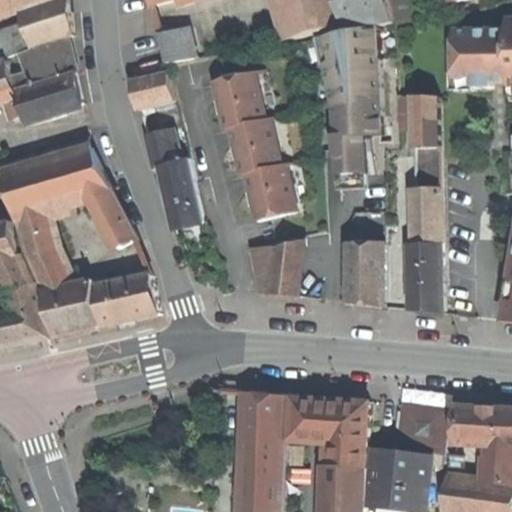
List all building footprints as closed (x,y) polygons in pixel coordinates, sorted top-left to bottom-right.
[(0,47),(4,61),(26,53),(73,38),(77,37),(74,0),(0,0),(0,20),(24,13),(29,25),(0,34),(0,47)] [(287,0),(300,43),(431,18),(426,0),(154,0),(156,6),(168,3),(176,0),(287,0)] [(162,35),(171,65),(198,60),(191,29),(162,35)] [(511,32),(460,33),(461,82),(478,82),(478,91),(497,91),(497,80),(506,80),(511,79),(511,32)] [(0,161),(10,159),(5,141),(0,142),(0,101),(9,99),(16,121),(28,117),(30,123),(62,113),(87,105),(80,74),(73,38),(26,53),(32,73),(16,77),(12,62),(0,65),(0,161)] [(144,111),(179,102),(172,73),(139,82),(144,111)] [(260,73),(219,83),(223,100),(224,100),(226,105),(227,111),(226,112),(230,130),(235,129),(271,121),(260,73)] [(414,245),(415,311),(432,313),(449,315),(448,286),(450,286),(450,278),(448,278),(447,244),(448,244),(445,100),(419,99),(420,151),(423,245),(414,245)] [(275,120),(271,121),(235,129),(241,153),(247,176),(251,175),(287,166),(275,120)] [(180,229),(208,223),(193,159),(187,161),(179,130),(150,136),(158,169),(164,168),(173,203),(180,229)] [(135,322),(166,315),(157,275),(101,287),(100,282),(69,288),(61,251),(50,210),(95,197),(123,249),(142,238),(117,190),(96,148),(94,138),(6,164),(21,218),(31,256),(49,292),(60,339),(135,322)] [(292,165),(287,166),(251,175),(255,192),(257,191),(258,197),(260,203),(258,203),(262,222),(303,212),(292,165)] [(0,350),(8,348),(9,350),(18,348),(58,339),(48,303),(46,302),(41,285),(42,285),(29,256),(24,257),(16,223),(0,227),(0,350)] [(264,293),(305,298),(310,241),(279,249),(255,250),(264,293)] [(392,242),(351,242),(349,304),(365,306),(392,310),(392,242)] [(287,511),(292,397),(256,394),(255,407),(252,511),(287,511)] [(369,511),(371,469),(370,469),(374,403),(332,399),(296,396),(295,435),(336,438),(335,467),(333,467),(330,511),(369,511)] [(403,452),(450,455),(453,410),(423,407),(415,407),(406,414),(403,452)] [(460,407),(459,445),(492,447),(490,483),(467,480),(468,457),(454,456),(453,479),(447,511),(511,511),(511,409),(495,408),(484,408),(460,407)] [(195,424),(208,425),(209,414),(196,413),(195,424)] [(414,511),(414,510),(428,511),(431,511),(436,460),(379,453),(374,505),(384,507),(383,511),(414,511)]
